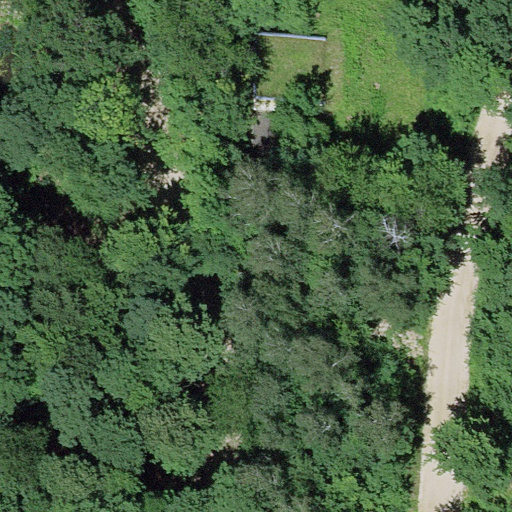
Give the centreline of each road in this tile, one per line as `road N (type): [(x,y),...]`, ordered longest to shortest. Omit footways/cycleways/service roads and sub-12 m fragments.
road 1 (track): [(96,0),(202,321),(231,511)]
road 2 (track): [(430,511),(466,212),(511,64)]
